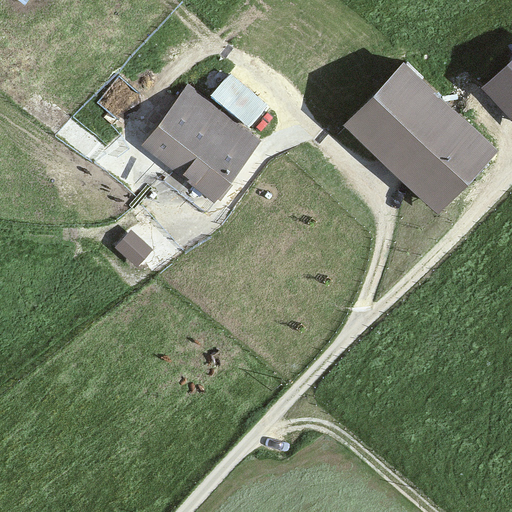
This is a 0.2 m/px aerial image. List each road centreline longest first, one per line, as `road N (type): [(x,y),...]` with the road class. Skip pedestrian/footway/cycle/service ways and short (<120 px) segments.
road 1 (track): [(185,511),(511,172)]
road 2 (track): [(259,432),(318,421),(435,511)]
